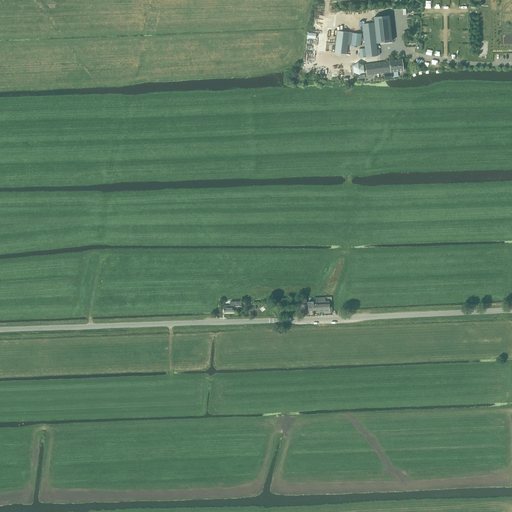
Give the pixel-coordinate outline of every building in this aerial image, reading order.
[(389,14),(374,16),(377,42),(392,41),(389,14)] [(366,57),(378,56),(374,23),(362,25),(365,49),(366,57)] [(349,32),(337,31),(334,53),(346,54),(349,32)] [(352,33),(351,45),(361,46),(362,34),(352,33)] [(402,59),(390,61),(392,72),(393,72),(394,77),(398,76),(397,71),(404,70),(402,59)] [(390,61),(366,64),(367,76),(392,72),(390,61)] [(317,301),(313,302),(313,310),(330,309),(329,301),(322,301),(321,298),(317,298),(317,301)] [(307,313),(306,299),(296,299),(297,313),(307,313)]
